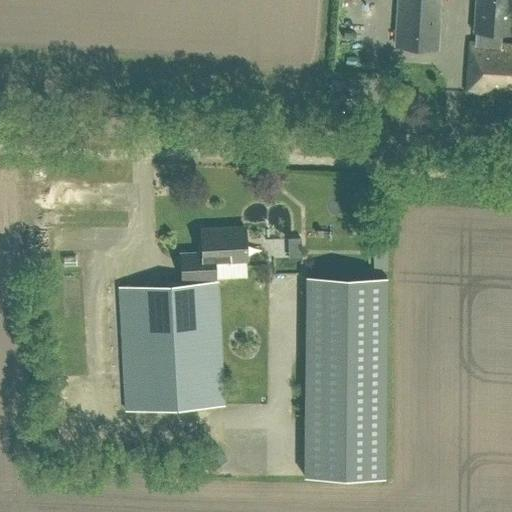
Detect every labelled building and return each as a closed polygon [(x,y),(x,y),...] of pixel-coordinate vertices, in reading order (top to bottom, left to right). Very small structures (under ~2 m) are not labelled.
[(398,0),(395,46),(427,48),(430,0),(398,0)] [(511,47),(468,45),(466,92),(500,94),(500,87),(511,87),(511,47)] [(50,209),(74,209),(74,191),(50,191),(50,209)] [(244,258),(243,226),(201,228),(202,259),(183,260),(184,280),(120,284),(127,409),(223,404),(216,278),(214,278),(213,260),(244,258)] [(253,274),(252,295),(271,296),(273,275),(253,274)] [(387,280),(307,275),(294,474),(374,479),(387,280)] [(178,425),(128,426),(128,434),(178,433),(178,425)]
